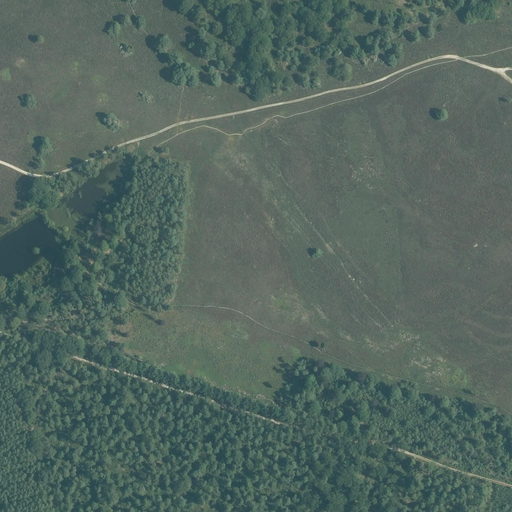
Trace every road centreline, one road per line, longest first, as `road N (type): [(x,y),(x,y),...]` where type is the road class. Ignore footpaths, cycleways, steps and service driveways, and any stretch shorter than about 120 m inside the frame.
road 1 (track): [(0,331),(272,421),(511,486)]
road 2 (track): [(0,161),(30,175),(56,174),(183,122),(366,85),(439,57),(497,70)]
road 3 (track): [(55,511),(21,374),(49,348)]
